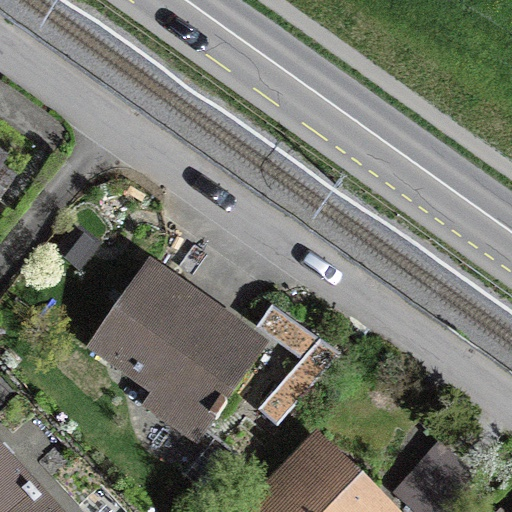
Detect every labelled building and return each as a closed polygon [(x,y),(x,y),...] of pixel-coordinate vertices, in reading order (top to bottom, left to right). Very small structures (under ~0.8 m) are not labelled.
[(0,215),(22,184),(0,168),(0,215)] [(277,366),(158,279),(95,364),(215,451),(277,366)] [(0,511),(11,511),(37,488),(0,448),(0,511)] [(388,511),(328,453),(269,511),(388,511)] [(456,511),(478,490),(442,456),(399,501),(410,511),(456,511)] [(59,511),(37,488),(11,511),(59,511)]
